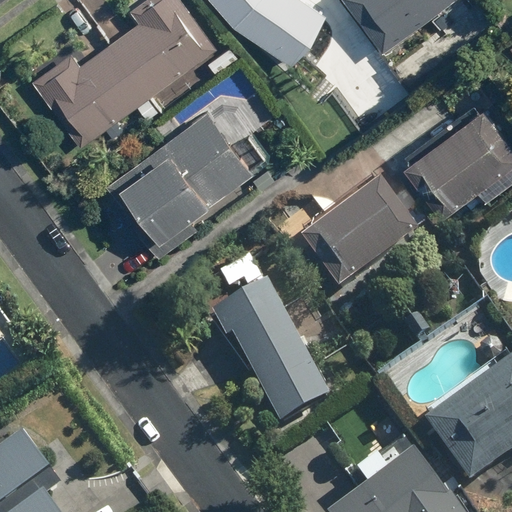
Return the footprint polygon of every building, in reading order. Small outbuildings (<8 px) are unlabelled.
[(34,82),(82,147),(219,45),(185,0),(131,0),(121,8),(133,24),(80,63),(72,53),(34,82)] [(214,0),(237,26),(236,28),(294,64),(329,10),(313,0),(214,0)] [(349,0),(385,48),(450,0),(349,0)] [(511,139),(486,104),(407,162),(445,214),(511,165),(511,139)] [(209,108),(107,183),(162,257),(201,228),(193,217),(256,172),(209,108)] [(303,245),(340,296),(421,237),(383,186),(303,245)] [(331,399),(269,288),(220,315),(282,427),(331,399)] [(511,364),(427,427),(472,489),(511,459),(511,364)] [(0,511),(57,511),(49,500),(63,489),(23,435),(0,452),(0,511)] [(416,457),(341,511),(462,511),(453,499),(449,501),(416,457)]
